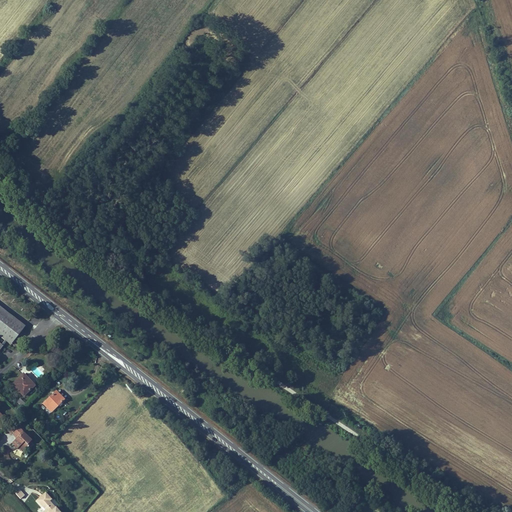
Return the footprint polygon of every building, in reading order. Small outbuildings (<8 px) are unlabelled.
[(0,301),(0,331),(15,342),(29,324),(0,301)] [(28,371),(17,381),(29,393),(40,382),(28,371)] [(62,392),(51,404),(60,411),(71,399),(62,392)] [(28,399),(25,404),(30,409),(34,405),(28,399)] [(0,419),(4,422),(9,417),(3,412),(5,410),(0,404),(0,419)] [(21,436),(14,440),(17,445),(12,448),(16,455),(18,454),(22,459),(28,455),(26,453),(29,451),(23,441),(24,440),(21,436)] [(123,458),(121,461),(128,468),(130,466),(123,458)] [(22,496),(18,500),(23,505),(27,501),(22,496)] [(49,498),(47,500),(58,511),(61,510),(49,498)] [(58,511),(47,500),(41,506),(46,511),(58,511)]
